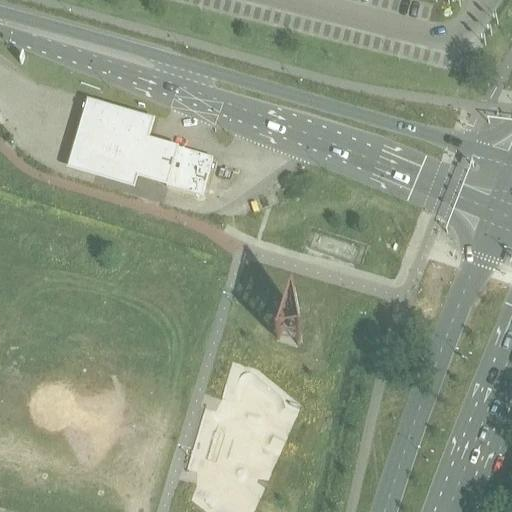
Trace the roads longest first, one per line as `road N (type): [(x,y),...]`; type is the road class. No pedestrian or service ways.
road 1 (secondary): [(0,24),(502,215)]
road 2 (secondary): [(511,162),(81,36),(0,22)]
road 3 (secondary): [(502,215),(476,261),(384,511)]
road 4 (unclassified): [(485,0),(458,42),(288,0)]
road 5 (secondary): [(455,511),(511,367)]
